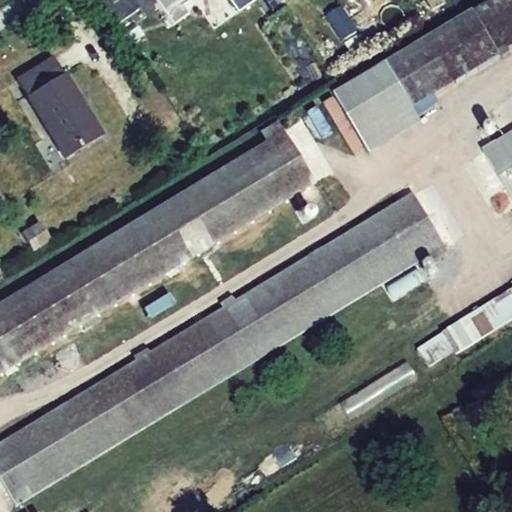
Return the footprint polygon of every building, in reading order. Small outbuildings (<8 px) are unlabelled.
[(147,0),(163,21),(192,0),(147,0)] [(414,111),(435,98),(511,48),(511,14),(503,0),(497,0),(388,67),(414,111)] [(503,0),(511,14),(511,3),(510,0),(503,0)] [(48,150),(57,165),(102,137),(53,58),(16,81),(50,137),(55,146),(48,150)] [(368,155),(439,108),(435,98),(414,111),(388,67),(334,98),(368,155)] [(276,122),(258,133),(264,142),(282,131),(276,122)] [(484,135),(485,138),(488,139),(492,139),(494,137),(496,135),(496,131),(494,129),(491,127),(488,127),(485,129),(484,132),(484,135)] [(209,246),(313,183),(282,131),(264,142),(0,303),(0,373),(80,325),(93,317),(197,253),(209,246)] [(511,134),(482,153),(511,201),(511,134)] [(50,137),(42,142),(48,150),(55,146),(50,137)] [(0,446),(0,480),(16,507),(427,258),(445,247),(414,196),(237,304),(224,311),(151,355),(137,364),(0,446)] [(309,204),(310,207),(313,210),(316,210),(320,209),(322,206),(323,203),(322,199),(319,197),(315,196),(312,197),(309,200),(309,204)] [(32,252),(50,242),(39,223),(21,234),(32,252)] [(197,253),(202,261),(213,253),(209,246),(197,253)] [(432,267),(450,256),(445,247),(427,258),(432,267)] [(432,272),(433,275),(436,278),(439,278),(442,277),(444,275),(445,272),(444,268),(442,266),(438,265),(435,266),(433,269),(432,272)] [(511,291),(443,334),(455,355),(511,320),(511,291)] [(237,304),(233,298),(221,306),(224,311),(237,304)] [(80,325),(84,332),(98,324),(93,317),(80,325)] [(151,355),(148,350),(134,359),(137,364),(151,355)]
